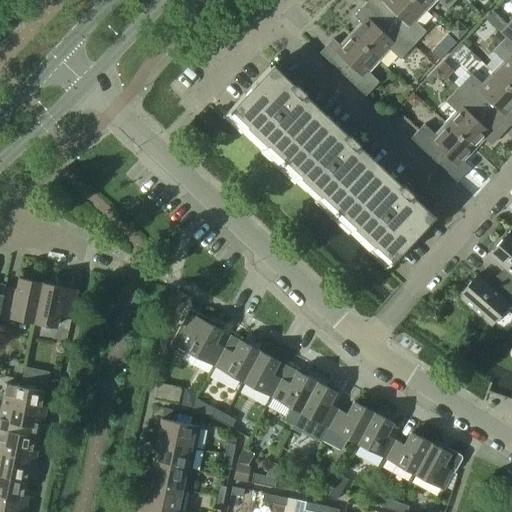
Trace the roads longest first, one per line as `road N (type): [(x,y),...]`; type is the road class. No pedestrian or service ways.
road 1 (residential): [(364,341),(86,85)]
road 2 (residential): [(511,443),(364,341)]
road 3 (residential): [(284,0),(268,22),(374,128)]
road 4 (residential): [(364,341),(471,225)]
road 5 (residential): [(0,229),(9,219),(126,267)]
road 6 (residential): [(374,128),(471,225)]
